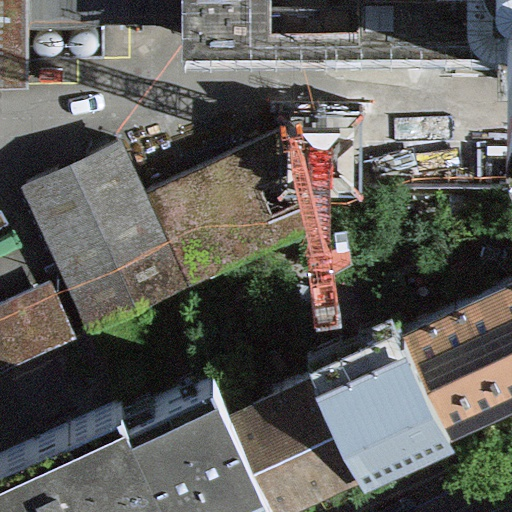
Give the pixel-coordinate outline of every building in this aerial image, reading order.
[(0,0),(0,75),(28,75),(27,9),(27,0),(0,0)] [(231,30),(231,16),(267,17),(271,17),(358,17),(362,16),(494,16),(497,17),(497,76),(511,76),(511,0),(27,0),(27,9),(194,8),(194,18),(199,18),(200,30),(231,30)] [(42,47),(47,49),(53,48),(58,46),(61,41),(63,36),(63,31),(61,26),(57,22),(52,19),(47,19),(41,21),(37,24),(34,29),(33,34),(34,39),(37,44),(42,47)] [(97,40),(98,35),(97,29),(95,24),(91,21),(85,19),(80,19),(75,21),(71,25),(69,30),(68,36),(70,41),(73,45),(78,48),(84,49),(89,47),(94,44),(97,40)] [(118,135),(25,178),(90,319),(188,274),(189,277),(326,214),(284,122),(142,187),(118,135)] [(511,271),(491,281),(511,326),(511,271)] [(448,418),(511,387),(511,326),(491,281),(404,321),(448,418)] [(0,364),(57,338),(33,284),(0,298),(0,364)] [(404,321),(317,362),(361,458),(448,418),(404,321)] [(0,511),(174,511),(125,406),(87,324),(57,338),(0,364),(0,511)] [(361,458),(317,362),(229,402),(274,498),(361,458)] [(174,511),(243,511),(274,498),(229,402),(212,365),(125,406),(174,511)]
